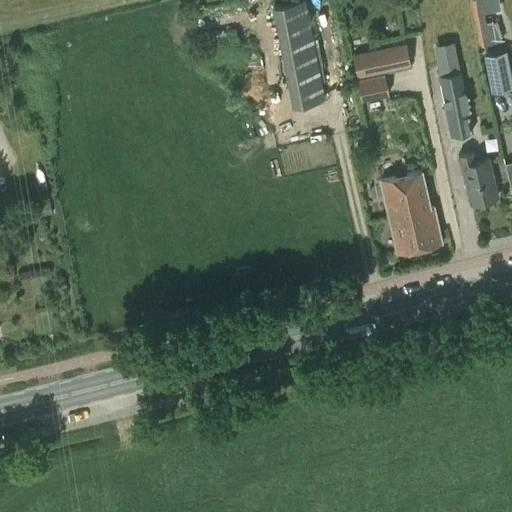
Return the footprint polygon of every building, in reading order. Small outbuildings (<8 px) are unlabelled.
[(296,0),(273,5),(292,103),(323,97),(304,0),(296,0)] [(471,0),(481,46),(491,44),(481,0),(471,0)] [(405,44),(354,55),(359,77),(409,66),(405,44)] [(485,54),(491,90),(511,85),(511,79),(506,50),(485,54)] [(457,56),(436,60),(439,75),(460,71),(457,56)] [(460,71),(439,75),(438,75),(450,135),(472,131),(460,71)] [(388,93),(384,74),(356,80),(360,99),(388,93)] [(471,149),(457,152),(469,203),(497,196),(488,157),(474,160),(471,149)] [(420,169),(379,179),(391,232),(395,250),(392,250),(393,252),(441,241),(433,206),(429,207),(420,169)] [(241,425),(221,463),(237,472),(258,433),(241,425)]
